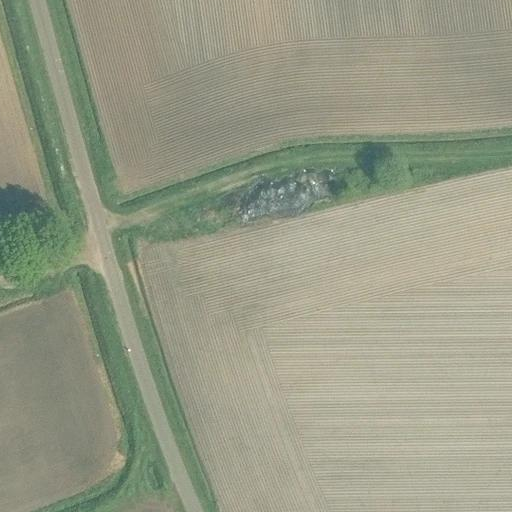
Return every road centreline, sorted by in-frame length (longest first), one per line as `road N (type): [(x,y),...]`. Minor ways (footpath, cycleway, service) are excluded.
road 1 (unclassified): [(195,511),(162,432),(37,0)]
road 2 (track): [(0,276),(88,249),(101,233),(294,163),(511,152)]
